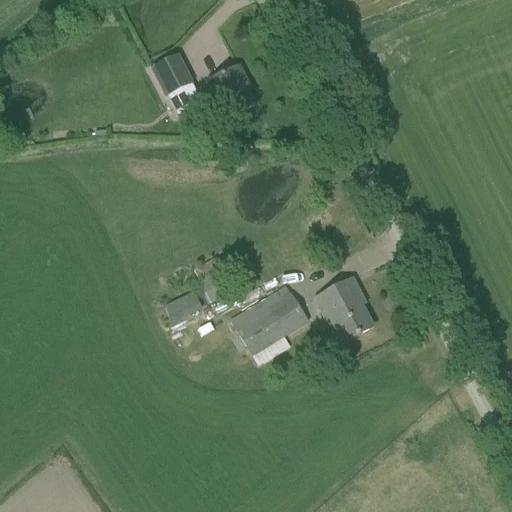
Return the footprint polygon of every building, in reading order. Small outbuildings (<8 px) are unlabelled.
[(166,99),(177,120),(196,110),(214,100),(226,123),(242,116),(241,114),(253,108),(242,87),(245,85),(237,70),(206,85),(207,86),(195,93),(191,86),(192,85),(177,55),(148,70),(164,100),(166,99)] [(210,305),(233,294),(216,260),(194,271),(210,305)] [(350,283),(313,303),(324,323),(329,321),(342,346),(371,331),(355,301),(359,299),(350,283)] [(173,325),(201,310),(192,293),(164,308),(173,325)] [(267,301),(250,311),(229,324),(251,360),(257,368),(262,365),(264,367),(273,361),(272,359),(287,350),(281,340),(306,325),(289,298),(272,309),(267,301)] [(354,511),(453,511),(403,463),(354,511)]
